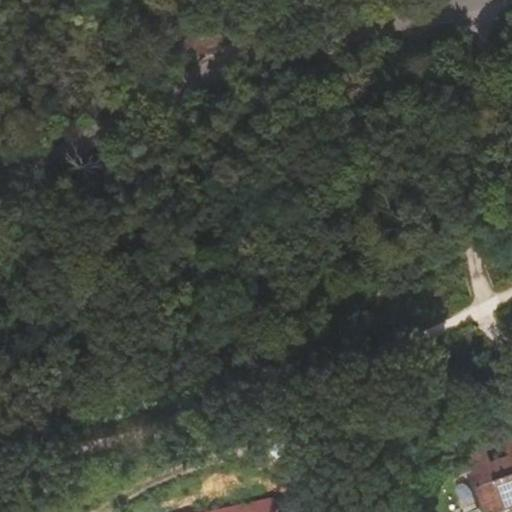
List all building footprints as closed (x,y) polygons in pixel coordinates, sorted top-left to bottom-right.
[(359,440),(324,458),(333,474),(367,457),(359,440)] [(219,461),(214,446),(135,472),(140,487),(219,461)] [(467,458),(472,472),(484,502),(487,511),(493,511),(511,505),(511,457),(490,465),(485,452),(467,458)] [(484,502),(472,472),(466,474),(477,504),(484,502)] [(89,511),(115,511),(122,508),(113,496),(89,511)]
